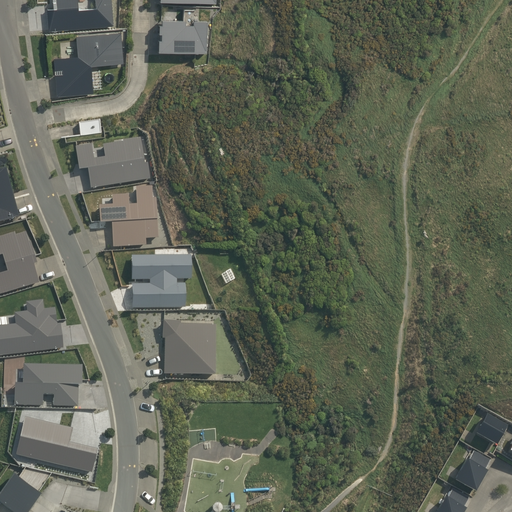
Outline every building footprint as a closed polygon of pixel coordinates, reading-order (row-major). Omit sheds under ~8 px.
[(45,9),(47,33),(114,27),(111,0),(94,0),(95,8),(77,10),(76,0),(50,0),(51,8),(45,9)] [(207,54),(208,22),(199,22),(199,20),(195,20),(194,25),(187,25),(187,21),(163,20),(163,25),(160,25),(160,34),(163,34),(163,40),(160,40),(159,52),(207,54)] [(123,63),(120,32),(75,36),(77,57),(53,58),(56,97),(93,93),(90,66),(123,63)] [(87,169),(90,189),(150,180),(148,163),(144,163),(140,138),(123,140),(123,142),(102,145),(104,158),(93,159),(91,145),(74,147),(78,171),(87,169)] [(5,168),(0,169),(0,221),(18,217),(5,168)] [(99,223),(111,223),(112,248),(146,246),(145,239),(158,239),(155,198),(152,199),(151,186),(134,187),(135,204),(128,205),(127,195),(111,196),(111,205),(98,206),(99,223)] [(13,233),(0,236),(0,255),(2,255),(7,273),(0,274),(0,293),(38,282),(33,265),(36,264),(29,242),(27,242),(25,232),(14,236),(13,233)] [(133,308),(186,308),(186,284),(177,284),(177,279),(192,279),(191,255),(132,256),(132,280),(150,280),(150,284),(132,284),(133,308)] [(15,323),(0,325),(0,355),(63,348),(60,324),(57,325),(55,308),(44,309),(43,299),(25,301),(26,311),(13,312),(15,323)] [(202,311),(153,312),(153,320),(202,319),(202,311)] [(165,338),(164,374),(216,375),(216,325),(181,324),(181,322),(164,321),(163,339),(165,338)] [(53,405),(77,406),(77,385),(81,385),(82,365),(23,364),(22,383),(13,383),(13,405),(42,405),(42,394),(53,394),(53,405)] [(505,425),(485,414),(473,433),(494,445),(505,425)] [(16,456),(99,482),(104,458),(71,448),(73,435),(27,422),(16,456)] [(467,461),(483,470),(489,460),(473,451),(467,461)] [(467,461),(464,459),(452,480),(473,492),(485,471),(483,470),(467,461)] [(0,489),(0,508),(5,511),(27,511),(38,497),(9,476),(0,489)] [(446,498),(462,507),(468,497),(451,488),(446,498)] [(446,498),(443,496),(433,511),(461,511),(464,508),(462,507),(446,498)]
